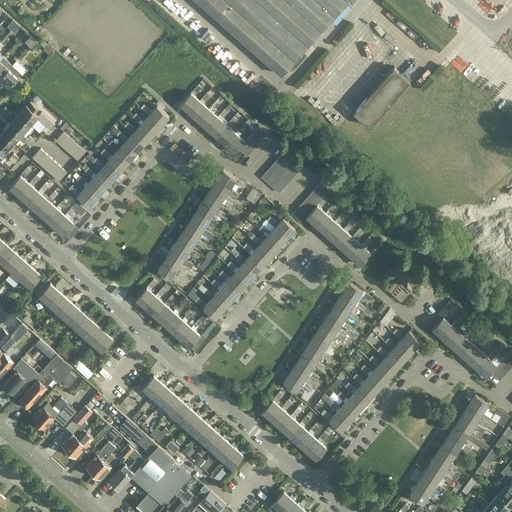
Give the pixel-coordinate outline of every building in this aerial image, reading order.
[(197,0),(281,75),(347,0),(197,0)] [(11,29),(17,22),(13,19),(7,25),(11,29)] [(15,32),(20,26),(17,22),(11,29),(15,32)] [(206,38),(212,31),(206,27),(201,33),(206,38)] [(29,45),(34,38),(31,35),(25,42),(29,45)] [(44,47),(47,44),(38,36),(35,39),(34,38),(29,45),(32,48),(38,42),(44,47)] [(50,55),(54,50),(48,45),(44,49),(50,55)] [(4,56),(0,60),(0,78),(13,64),(4,56)] [(17,76),(20,73),(22,74),(25,71),(25,67),(17,60),(13,64),(0,78),(9,87),(18,77),(17,76)] [(410,80),(394,66),(353,112),(369,126),(410,80)] [(198,84),(180,104),(189,112),(200,100),(199,100),(194,95),(202,87),(198,84)] [(200,100),(189,112),(198,120),(209,108),(203,103),(211,95),(207,91),(199,100),(200,100)] [(214,109),(220,103),(216,99),(210,106),(214,109)] [(27,104),(18,114),(32,125),(38,118),(50,129),(55,124),(41,112),(38,115),(35,112),(38,109),(32,103),(29,106),(27,104)] [(157,105),(152,111),(144,103),(140,107),(149,114),(161,125),(169,116),(157,105)] [(218,116),(207,128),(216,136),(227,124),(226,124),(221,119),(229,111),(225,107),(217,116),(218,116)] [(209,108),(198,120),(207,128),(218,116),(217,116),(209,108)] [(139,122),(142,118),(136,112),(132,116),(139,122)] [(32,125),(18,114),(11,123),(24,134),(32,125)] [(149,114),(141,123),(153,134),(161,125),(149,114)] [(227,124),(216,136),(225,144),(235,132),(230,127),(237,119),(234,115),(226,124),(227,124)] [(63,131),(69,124),(66,121),(60,128),(63,131)] [(153,134),(141,123),(136,128),(128,121),(124,125),(130,130),(133,132),(145,143),(153,134)] [(251,132),(257,126),(252,121),(246,128),(251,132)] [(24,134),(11,123),(3,132),(16,143),(20,138),(24,134)] [(241,133),(246,127),(243,123),(237,129),(241,133)] [(259,124),(254,129),(264,137),(268,132),(259,124)] [(133,132),(128,138),(114,125),(110,129),(125,142),(125,141),(128,144),(137,152),(145,143),(133,132)] [(254,129),(250,134),(259,142),(264,137),(254,129)] [(16,143),(3,132),(0,134),(0,145),(8,152),(16,143)] [(68,136),(64,132),(56,141),(60,145),(68,136)] [(235,132),(225,144),(234,152),(238,148),(242,143),(245,140),(235,132)] [(33,142),(27,137),(24,134),(20,138),(22,140),(25,140),(30,145),(33,142)] [(250,134),(246,138),(255,146),(259,142),(250,134)] [(65,149),(73,139),(68,136),(60,145),(65,149)] [(245,140),(242,143),(251,151),(255,146),(246,138),(245,140)] [(69,152),(77,143),(73,139),(65,149),(69,152)] [(115,148),(118,145),(112,139),(108,143),(115,148)] [(125,142),(117,150),(128,160),(129,161),(137,152),(128,144),(125,141),(125,142)] [(74,156),(82,147),(77,143),(69,152),(74,156)] [(247,156),(251,151),(242,143),(238,148),(247,156)] [(78,160),(86,151),(82,147),(74,156),(77,160),(78,160)] [(37,161),(45,152),(40,148),(33,157),(37,161)] [(117,150),(112,156),(104,148),(100,152),(109,160),(109,159),(121,170),(129,161),(128,160),(117,150)] [(286,148),(286,149),(282,153),(291,161),(295,156),(286,148)] [(41,165),(49,156),(45,152),(37,161),(41,165)] [(109,160),(104,165),(96,157),(95,158),(89,153),(86,155),(101,169),(101,168),(113,179),(121,170),(109,159),(109,160)] [(282,153),(278,158),(286,166),(291,161),(282,153)] [(46,169),(54,160),(49,156),(41,165),(46,169)] [(295,156),(291,161),(300,169),(304,165),(295,156)] [(278,158),(273,162),(282,170),(286,166),(278,158)] [(50,173),(58,164),(54,160),(46,169),(50,173)] [(291,161),(286,166),(295,174),(300,169),(291,161)] [(273,162),(269,167),(278,175),(282,170),(273,162)] [(55,177),(63,168),(58,164),(50,173),(55,177)] [(28,166),(10,187),(19,195),(30,183),(24,178),(31,169),(28,166)] [(101,168),(101,169),(97,174),(88,166),(84,170),(90,175),(93,177),(105,188),(113,179),(101,168)] [(286,166),(282,170),(291,178),(295,174),(286,166)] [(269,167),(265,171),(274,179),(278,175),(269,167)] [(67,172),(63,168),(55,177),(59,181),(67,172)] [(44,172),(41,169),(31,180),(35,183),(44,172)] [(223,169),(216,179),(230,188),(234,182),(243,187),(246,183),(223,169)] [(282,170),(278,175),(287,183),(291,178),(282,170)] [(265,171),(261,176),(270,184),(274,179),(265,171)] [(93,177),(89,183),(80,175),(77,179),(82,184),(85,186),(97,197),(105,188),(93,177)] [(278,175),(274,179),(283,188),(287,183),(278,175)] [(230,188),(216,179),(210,189),(224,198),(224,197),(230,188)] [(274,179),(270,184),(279,192),(283,188),(274,179)] [(331,188),(321,180),(317,185),(326,193),(331,188)] [(39,191),(28,203),(37,211),(48,199),(41,194),(49,185),(45,182),(38,190),(39,191)] [(30,183),(19,195),(28,203),(39,191),(38,190),(30,183)] [(85,186),(81,192),(72,184),(69,188),(75,193),(77,196),(89,206),(97,197),(85,186)] [(326,193),(317,185),(313,189),(322,198),(324,196),(326,193)] [(224,198),(210,189),(203,199),(217,208),(221,202),(230,207),(233,203),(226,199),(224,197),(224,198)] [(237,197),(239,193),(232,189),(230,193),(237,197)] [(322,198),(313,189),(309,194),(318,202),(319,202),(322,198)] [(53,199),(58,193),(54,190),(49,196),(53,199)] [(309,194),(305,199),(314,207),(316,204),(318,202),(309,194)] [(310,211),(305,216),(314,224),(325,212),(320,208),(328,199),(324,196),(322,198),(319,202),(318,202),(316,204),(314,207),(310,211)] [(62,207),(67,201),(63,198),(58,204),(62,207)] [(48,199),(37,211),(46,219),(56,207),(48,199)] [(217,208),(203,199),(197,209),(211,218),(217,208)] [(305,199),(301,203),(310,211),(314,207),(305,199)] [(65,215),(55,227),(64,235),(75,223),(68,218),(75,209),(81,215),(86,209),(77,200),(64,214),(65,215)] [(301,203),(297,208),(305,216),(310,211),(301,203)] [(325,212),(314,224),(323,232),(334,220),(329,216),(337,207),(333,203),(327,210),(325,212)] [(56,207),(46,219),(55,227),(65,215),(64,214),(56,207)] [(211,218),(197,209),(190,219),(204,228),(204,227),(208,222),(217,228),(220,223),(213,219),(211,218)] [(223,218),(226,213),(219,209),(217,213),(223,218)] [(340,221),(345,215),(342,211),(336,218),(340,221)] [(295,228),(283,218),(278,223),(270,216),(267,220),(275,227),(287,237),(295,228)] [(206,229),(204,227),(204,228),(190,219),(184,229),(197,238),(198,238),(202,232),(210,238),(213,233),(206,229)] [(349,229),(354,223),(351,219),(345,226),(349,229)] [(334,220),(323,232),(332,240),(343,228),(334,220)] [(275,227),(270,232),(262,224),(258,228),(264,234),(267,236),(279,246),(287,237),(275,227)] [(343,228),(332,240),(341,248),(352,236),(343,228)] [(361,244),(356,240),(363,231),(360,228),(352,236),(341,248),(350,256),(361,244)] [(197,238),(184,229),(177,239),(191,248),(195,242),(204,248),(207,243),(200,239),(198,238),(197,238)] [(279,246),(267,236),(262,241),(254,233),(249,231),(247,233),(251,237),(250,237),(257,243),(259,245),(271,255),(279,246)] [(361,244),(350,256),(360,265),(370,253),(365,248),(372,239),(369,236),(361,244)] [(251,254),(254,250),(241,238),(238,241),(243,246),(242,246),(251,254)] [(191,248),(177,239),(171,249),(184,258),(188,252),(197,258),(200,253),(193,249),(191,248)] [(6,243),(0,249),(0,260),(4,264),(15,251),(16,249),(13,246),(12,248),(6,243)] [(251,254),(263,264),(271,255),(259,245),(254,250),(251,254)] [(225,247),(218,255),(224,261),(227,257),(230,260),(234,255),(225,247)] [(263,264),(251,254),(246,259),(233,247),(230,251),(241,261),(243,263),(255,273),(263,264)] [(184,258),(171,249),(164,259),(178,268),(184,258)] [(15,251),(4,264),(13,272),(24,259),(25,257),(22,254),(21,256),(15,251)] [(205,255),(206,258),(210,261),(216,254),(212,251),(209,251),(205,255)] [(24,259),(13,272),(22,280),(33,267),(34,265),(32,263),(30,264),(24,259)] [(178,268),(164,259),(157,269),(171,278),(178,268)] [(191,268),(194,263),(187,259),(184,263),(191,268)] [(243,263),(239,268),(230,260),(227,264),(235,272),(247,282),(255,273),(243,263)] [(33,267),(22,280),(31,288),(42,275),(43,273),(40,270),(39,272),(33,267)] [(184,278),(187,273),(180,269),(177,273),(184,278)] [(235,272),(231,277),(222,269),(219,273),(225,278),(227,281),(239,291),(247,282),(235,272)] [(155,294),(150,289),(157,281),(154,278),(136,299),(144,306),(155,294)] [(227,281),(223,286),(214,278),(211,282),(219,290),(231,300),(239,291),(227,281)] [(402,278),(392,290),(390,292),(401,301),(412,287),(409,284),(410,282),(406,278),(404,280),(402,278)] [(349,281),(342,291),(356,300),(360,294),(369,300),(372,296),(349,281)] [(49,304),(60,291),(62,289),(59,286),(57,288),(51,283),(39,296),(49,304)] [(164,302),(159,297),(166,289),(162,286),(155,294),(144,306),(153,314),(164,302)] [(209,296),(212,293),(206,287),(203,291),(209,296)] [(219,290),(211,299),(223,309),(231,300),(219,290)] [(60,291),(49,304),(57,312),(69,299),(70,297),(67,294),(66,296),(60,291)] [(356,300),(342,291),(335,301),(349,310),(350,310),(353,304),(367,313),(370,308),(356,300)] [(173,310),(168,305),(175,297),(171,294),(164,302),(153,314),(162,322),(173,310)] [(14,299),(9,295),(6,300),(11,304),(14,299)] [(211,299),(206,304),(198,297),(194,300),(203,308),(215,319),(223,309),(211,299)] [(69,299),(57,312),(66,320),(78,307),(77,307),(79,305),(76,303),(75,304),(69,299)] [(372,325),(359,316),(350,310),(349,310),(335,301),(329,312),(343,320),(347,314),(356,320),(370,329),(372,325)] [(182,318),(177,313),(184,305),(180,302),(173,310),(162,322),(171,330),(182,318)] [(0,320),(8,327),(15,319),(20,323),(21,322),(3,306),(0,309),(0,320)] [(78,307),(66,320),(75,327),(87,315),(86,314),(88,313),(85,310),(84,312),(78,307)] [(385,325),(396,313),(390,307),(380,320),(385,325)] [(450,308),(432,328),(442,336),(452,324),(447,319),(454,311),(450,308)] [(180,338),(191,326),(186,321),(193,313),(189,310),(182,318),(171,330),(172,331),(180,338)] [(343,320),(329,312),(322,322),(336,331),(337,330),(340,324),(350,330),(352,326),(343,320)] [(28,325),(32,321),(26,315),(22,319),(28,325)] [(87,315),(75,327),(84,335),(95,323),(97,321),(94,319),(93,320),(87,315)] [(458,325),(463,319),(459,316),(454,322),(458,325)] [(201,335),(195,329),(202,321),(198,318),(191,326),(180,338),(190,347),(201,335)] [(217,326),(212,322),(203,333),(208,337),(217,326)] [(336,331),(322,322),(316,332),(330,341),(330,340),(334,334),(343,340),(346,336),(337,330),(336,331)] [(95,323),(84,335),(93,343),(104,331),(106,329),(103,326),(102,328),(95,323)] [(452,324),(442,336),(451,344),(461,332),(452,324)] [(461,332),(451,344),(460,352),(470,340),(465,335),(472,327),(468,324),(461,332)] [(0,344),(9,334),(3,328),(0,331),(0,344)] [(409,330),(404,335),(396,328),(393,332),(401,339),(413,350),(421,341),(409,330)] [(104,331),(93,343),(102,351),(113,339),(113,338),(115,337),(112,334),(111,336),(104,331)] [(330,341),(316,332),(309,342),(323,351),(324,350),(327,344),(337,350),(339,346),(330,340),(330,341)] [(475,341),(481,335),(477,332),(472,338),(475,341)] [(6,350),(16,339),(11,335),(1,346),(6,350)] [(401,339),(396,344),(388,337),(385,341),(393,348),(405,359),(413,350),(401,339)] [(470,340),(460,352),(469,360),(479,348),(470,340)] [(479,348),(469,360),(478,368),(488,356),(483,351),(484,349),(490,343),(486,340),(481,346),(479,348)] [(65,357),(74,346),(70,342),(61,353),(65,357)] [(323,351),(309,342),(303,352),(317,361),(317,360),(321,354),(330,360),(333,356),(324,350),(323,351)] [(393,348),(388,353),(380,346),(376,342),(373,346),(377,349),(377,350),(385,357),(397,368),(405,359),(393,348)] [(488,356),(478,368),(487,376),(491,372),(495,367),(497,364),(491,359),(499,351),(495,348),(488,356)] [(0,349),(0,376),(6,370),(14,361),(4,352),(0,349)] [(37,378),(19,399),(23,403),(22,404),(26,408),(27,406),(28,408),(37,398),(47,387),(45,385),(46,384),(53,376),(59,382),(73,367),(57,352),(57,353),(43,368),(43,367),(38,372),(36,375),(36,376),(35,376),(37,378)] [(317,361),(303,352),(296,362),(310,371),(311,370),(314,364),(323,370),(326,366),(317,360),(317,361)] [(511,365),(511,357),(507,353),(504,356),(503,358),(511,365)] [(356,363),(362,358),(357,354),(352,359),(356,363)] [(375,364),(378,360),(372,355),(369,359),(375,364)] [(16,369),(2,384),(12,393),(15,389),(20,393),(36,375),(38,372),(21,357),(13,367),(16,369)] [(385,357),(377,366),(389,377),(397,368),(385,357)] [(511,366),(511,365),(503,358),(499,362),(508,370),(511,366)] [(76,367),(88,378),(93,373),(81,362),(76,367)] [(310,371),(296,362),(290,372),(304,381),(304,380),(308,374),(317,380),(319,376),(311,370),(310,371)] [(508,370),(499,362),(497,364),(495,367),(504,375),(508,370)] [(377,366),(373,371),(364,364),(361,367),(369,375),(381,386),(389,377),(377,366)] [(500,380),(504,375),(495,367),(491,372),(500,380)] [(68,387),(77,378),(70,372),(62,381),(68,387)] [(304,381),(290,372),(283,382),(297,391),(301,384),(310,390),(313,386),(304,380),(304,381)] [(359,382),(362,378),(356,373),(353,376),(359,382)] [(153,375),(146,382),(142,378),(134,387),(139,391),(142,387),(151,396),(164,381),(161,378),(159,380),(153,375)] [(369,375),(361,384),(373,395),(381,386),(369,375)] [(164,381),(151,396),(160,404),(171,391),(173,389),(170,386),(168,388),(163,383),(165,381),(164,381)] [(361,384),(357,389),(348,382),(345,385),(353,393),(365,404),(373,395),(361,384)] [(325,391),(333,400),(338,395),(330,387),(325,391)] [(171,391),(160,404),(169,412),(182,397),(179,394),(177,396),(171,391)] [(281,407),(276,402),(283,393),(280,391),(262,411),(270,419),(281,407)] [(353,393),(349,398),(340,391),(337,394),(345,402),(357,413),(365,404),(353,393)] [(475,393),(469,404),(482,412),(486,406),(489,408),(495,412),(500,415),(496,421),(503,426),(510,415),(498,407),(498,408),(491,404),(489,402),(475,393)] [(44,428),(55,417),(64,425),(77,409),(62,396),(52,406),(47,402),(33,418),(44,428)] [(182,397),(169,412),(178,419),(191,405),(188,402),(186,404),(181,399),(182,397)] [(287,408),(292,402),(289,398),(283,404),(287,408)] [(335,409),(338,405),(332,400),(329,403),(335,409)] [(345,402),(337,411),(349,422),(357,413),(345,402)] [(72,418),(80,424),(62,444),(69,451),(80,438),(77,436),(88,423),(85,420),(93,410),(85,403),(72,418)] [(132,417),(138,411),(130,404),(124,410),(132,417)] [(469,404),(462,414),(476,422),(482,412),(469,404)] [(191,405),(178,419),(187,427),(200,413),(197,410),(195,412),(190,407),(192,405),(191,405)] [(299,423),(294,418),(301,409),(298,406),(290,415),(279,427),(288,435),(299,423)] [(279,427),(290,415),(281,407),(270,419),(271,419),(279,427)] [(337,411),(332,417),(324,409),(320,413),(329,420),(341,431),(349,422),(337,411)] [(200,413),(187,427),(196,435),(209,421),(206,418),(204,420),(198,415),(200,413)] [(489,422),(491,418),(485,413),(482,417),(489,422)] [(147,418),(143,414),(137,421),(141,424),(147,418)] [(308,430),(303,426),(310,418),(307,414),(299,423),(288,435),(297,443),(308,430)] [(462,414),(456,424),(469,432),(473,426),(482,432),(485,428),(476,422),(462,414)] [(320,426),(325,421),(321,417),(316,422),(320,426)] [(143,511),(156,511),(190,474),(144,433),(144,434),(126,418),(120,425),(138,441),(137,441),(141,444),(150,452),(144,459),(140,455),(130,467),(134,471),(131,475),(148,491),(136,505),(143,511)] [(209,421),(196,435),(205,443),(218,429),(215,426),(213,428),(207,423),(209,421)] [(317,439),(312,434),(319,425),(315,422),(308,430),(297,443),(306,451),(317,439)] [(107,423),(103,427),(96,435),(100,439),(107,431),(111,427),(107,423)] [(456,424),(449,434),(463,442),(467,436),(469,437),(476,442),(479,438),(472,433),(469,432),(456,424)] [(159,441),(168,430),(165,427),(161,432),(156,427),(150,433),(159,441)] [(511,429),(508,427),(503,433),(508,436),(511,430),(511,429)] [(218,429),(205,443),(214,451),(227,437),(224,434),(222,436),(216,431),(218,429)] [(327,447),(321,442),(328,433),(325,430),(319,436),(317,439),(306,451),(316,459),(327,447)] [(87,445),(94,437),(86,431),(80,438),(69,451),(76,457),(87,445)] [(449,434),(443,444),(456,453),(456,452),(460,446),(463,448),(469,452),(472,448),(465,444),(463,442),(449,434)] [(501,448),(508,438),(502,434),(495,444),(501,448)] [(227,437),(214,451),(223,459),(234,447),(236,445),(233,442),(231,444),(225,439),(227,437)] [(179,446),(179,445),(171,439),(166,444),(174,452),(179,446)] [(486,450),(489,446),(478,439),(476,443),(486,450)] [(126,457),(128,455),(135,448),(128,442),(120,451),(126,457)] [(443,444),(436,454),(449,463),(454,456),(462,462),(465,458),(456,452),(456,453),(443,444)] [(240,452),(234,447),(223,459),(232,467),(243,455),(243,454),(245,452),(242,450),(240,452)] [(496,452),(492,448),(481,464),(486,467),(489,462),(496,452)] [(93,472),(111,452),(107,449),(100,457),(97,454),(86,466),(93,472)] [(111,453),(111,452),(93,472),(100,479),(111,467),(108,463),(114,456),(111,453)] [(436,454),(429,464),(443,473),(443,472),(449,463),(436,454)] [(200,467),(205,460),(199,455),(193,461),(200,467)] [(119,488),(131,475),(134,471),(130,467),(125,463),(109,480),(119,488)] [(429,464),(423,474),(436,483),(437,482),(441,476),(449,482),(452,478),(443,472),(443,473),(429,464)] [(459,469),(452,464),(450,468),(456,472),(459,469)] [(481,464),(476,470),(481,474),(486,467),(481,464)] [(491,472),(486,468),(482,473),(487,477),(491,472)] [(220,483),(228,475),(221,469),(214,477),(220,483)] [(423,474),(416,484),(430,493),(434,486),(443,492),(445,488),(437,482),(436,483),(423,474)] [(476,481),(471,477),(467,483),(472,487),(476,481)] [(180,494),(178,495),(169,506),(175,511),(177,511),(186,502),(191,496),(185,491),(189,486),(185,482),(180,488),(181,488),(177,492),(180,494)] [(456,492),(461,485),(458,482),(452,490),(456,492)] [(472,487),(467,483),(462,490),(467,493),(472,487)] [(416,484),(410,494),(423,503),(427,496),(444,507),(447,504),(430,493),(416,484)] [(511,490),(506,485),(498,494),(511,506),(511,505),(511,490)] [(212,511),(218,511),(226,503),(211,490),(200,501),(212,511)] [(273,504),(269,508),(272,511),(279,511),(281,511),(282,511),(293,499),(295,497),(292,494),(290,496),(284,491),(272,503),(273,504)] [(498,494),(490,503),(499,511),(505,511),(511,506),(498,494)] [(457,497),(453,503),(457,507),(462,500),(457,497)] [(293,499),(282,511),(297,511),(302,507),(304,505),(300,502),(298,504),(293,499)] [(499,511),(490,503),(481,511),(499,511)]
